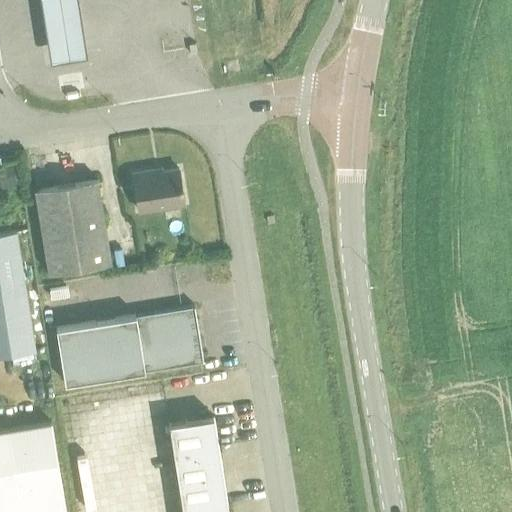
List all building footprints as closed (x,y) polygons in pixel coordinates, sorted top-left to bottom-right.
[(79,0),(42,0),(53,61),(88,55),(79,0)] [(189,44),(191,53),(198,52),(196,43),(189,44)] [(12,167),(0,170),(0,182),(2,189),(17,185),(12,167)] [(133,173),(139,210),(185,202),(180,168),(156,172),(155,169),(133,173)] [(35,189),(49,272),(111,261),(98,179),(35,189)] [(0,354),(36,349),(17,229),(0,231),(0,354)] [(195,304),(57,327),(66,382),(205,360),(205,358),(204,359),(195,304)] [(174,452),(219,445),(218,434),(217,435),(214,415),(187,419),(169,422),(174,452)] [(0,511),(66,511),(52,421),(0,429),(0,511)] [(228,503),(219,445),(174,452),(183,510),(228,503)] [(229,511),(228,503),(183,510),(183,511),(229,511)]
